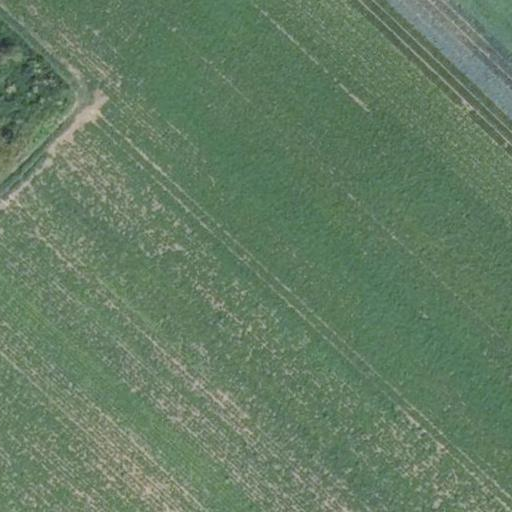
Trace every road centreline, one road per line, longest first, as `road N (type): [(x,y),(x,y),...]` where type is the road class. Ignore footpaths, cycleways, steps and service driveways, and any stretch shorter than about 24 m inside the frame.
road 1 (track): [(0,199),(204,0)]
road 2 (track): [(0,15),(94,103)]
